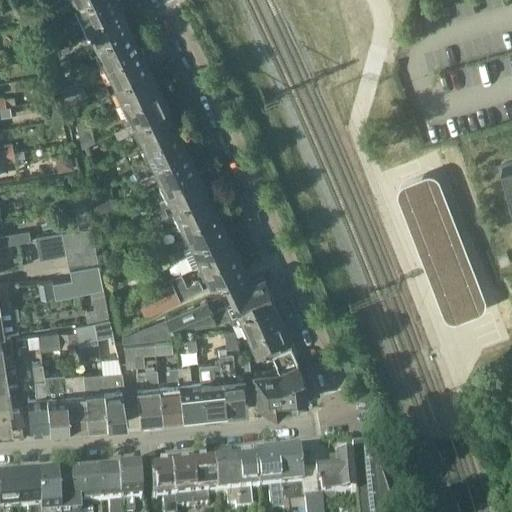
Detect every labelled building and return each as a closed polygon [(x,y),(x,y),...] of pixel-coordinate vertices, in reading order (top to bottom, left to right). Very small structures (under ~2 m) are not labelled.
[(57,0),(52,3),(55,10),(67,5),(65,0),(57,0)] [(76,0),(75,1),(85,20),(119,4),(117,0),(76,0)] [(125,15),(119,4),(85,20),(92,35),(71,45),(74,51),(86,46),(128,26),(123,16),(125,15)] [(67,5),(55,10),(60,19),(71,13),(67,5)] [(45,6),(17,10),(20,26),(48,22),(45,6)] [(97,53),(101,63),(139,45),(134,34),(132,35),(128,26),(86,46),(90,56),(97,53)] [(41,52),(42,52),(50,51),(49,41),(40,42),(41,52)] [(144,56),(139,45),(101,63),(111,82),(147,66),(142,57),(144,56)] [(50,51),(42,52),(43,61),(51,61),(50,51)] [(77,73),(68,54),(60,57),(64,80),(77,73)] [(121,103),(158,85),(153,75),(151,75),(147,66),(111,82),(121,103)] [(63,87),(65,104),(85,95),(77,79),(63,87)] [(106,85),(95,90),(99,98),(109,92),(106,85)] [(124,126),(130,123),(166,106),(162,97),(163,96),(158,85),(121,103),(127,116),(121,119),(124,126)] [(135,132),(140,143),(177,126),(172,115),(171,116),(166,106),(130,123),(131,124),(124,127),(113,133),(117,140),(135,132)] [(82,147),(94,141),(86,119),(76,124),(82,147)] [(183,136),(177,126),(140,143),(146,157),(130,164),(134,171),(185,147),(181,137),(183,136)] [(0,144),(0,149),(1,153),(13,151),(11,143),(0,144)] [(154,172),(159,183),(197,166),(192,155),(190,156),(185,147),(134,171),(138,179),(154,172)] [(1,153),(2,162),(14,160),(13,151),(1,153)] [(72,152),(55,154),(58,171),(75,169),(72,152)] [(511,161),(503,164),(511,195),(511,161)] [(202,177),(197,166),(159,183),(166,198),(148,206),(151,212),(163,207),(169,204),(205,187),(200,178),(202,177)] [(434,184),(409,193),(452,306),(477,296),(434,184)] [(104,186),(91,193),(96,214),(114,205),(104,186)] [(209,197),(205,187),(169,204),(178,224),(216,206),(211,196),(209,197)] [(171,253),(188,245),(224,228),(220,218),(221,217),(216,206),(178,224),(185,238),(168,246),(171,253)] [(167,216),(163,207),(151,212),(155,221),(167,216)] [(68,267),(99,262),(91,227),(62,232),(66,254),(68,267)] [(171,253),(174,262),(184,258),(190,270),(201,264),(236,248),(231,236),(229,237),(224,228),(188,245),(171,253)] [(0,245),(31,240),(29,231),(0,235),(0,245)] [(66,254),(62,232),(35,236),(39,259),(66,254)] [(241,258),(236,248),(201,264),(211,284),(224,278),(229,290),(249,281),(244,269),(239,259),(241,258)] [(21,254),(11,255),(14,267),(23,266),(21,254)] [(99,262),(68,267),(71,285),(84,282),(85,290),(90,289),(103,286),(99,262)] [(123,269),(108,275),(112,282),(119,278),(126,275),(123,269)] [(170,279),(176,291),(180,300),(204,288),(200,281),(187,287),(181,274),(170,279)] [(263,275),(249,281),(229,290),(235,302),(228,305),(232,315),(270,298),(268,295),(272,294),(263,275)] [(0,308),(8,307),(4,282),(0,283),(0,308)] [(103,286),(90,289),(94,309),(84,310),(87,322),(94,321),(109,318),(103,286)] [(176,291),(161,299),(165,307),(180,300),(176,291)] [(239,322),(244,333),(280,317),(275,306),(274,307),(270,298),(232,315),(229,317),(232,324),(239,322)] [(161,309),(157,300),(142,308),(146,316),(161,309)] [(205,300),(165,318),(171,330),(215,323),(205,300)] [(18,305),(8,307),(0,308),(0,334),(20,331),(18,319),(21,319),(18,305)] [(276,350),(289,345),(290,345),(283,329),(285,328),(280,317),(244,333),(254,356),(275,348),(276,350)] [(109,318),(94,321),(97,338),(113,335),(109,318)] [(171,330),(165,318),(121,337),(121,343),(174,338),(171,330)] [(87,322),(79,324),(82,340),(97,338),(94,321),(87,322)] [(76,331),(59,334),(61,347),(78,345),(76,331)] [(224,332),(225,349),(238,347),(234,331),(224,332)] [(41,350),(61,347),(59,337),(59,334),(39,336),(38,336),(40,347),(40,350),(41,350)] [(197,349),(196,340),(187,341),(188,351),(197,349)] [(4,355),(1,342),(0,342),(0,365),(13,363),(12,354),(4,355)] [(171,343),(154,345),(155,354),(172,353),(171,343)] [(154,345),(123,347),(124,368),(136,367),(136,364),(144,364),(143,355),(155,354),(154,345)] [(308,394),(310,390),(297,361),(296,361),(289,345),(276,350),(270,353),(276,368),(281,406),(298,404),(298,401),(305,400),(305,395),(308,394)] [(247,409),(243,376),(233,377),(231,355),(218,356),(219,363),(225,412),(247,409)] [(249,359),(241,360),(242,373),(250,372),(249,359)] [(0,387),(7,387),(4,367),(14,366),(13,363),(0,365),(0,387)] [(199,365),(200,379),(204,414),(225,412),(219,363),(199,365)] [(137,371),(137,387),(140,420),(162,418),(158,384),(157,384),(156,369),(154,369),(154,366),(146,366),(147,370),(143,370),(137,371)] [(189,366),(177,367),(183,416),(204,414),(200,379),(190,380),(189,366)] [(158,384),(162,418),(183,416),(177,367),(167,368),(168,372),(165,372),(166,383),(158,384)] [(281,406),(276,368),(270,371),(253,372),(257,408),(281,406)] [(35,397),(27,397),(30,430),(50,428),(46,380),(45,369),(33,370),(35,397)] [(125,371),(102,373),(107,424),(127,422),(124,387),(127,387),(125,371)] [(50,428),(68,427),(66,394),(65,373),(55,374),(56,379),(46,380),(50,428)] [(65,373),(66,394),(68,427),(87,425),(84,378),(84,375),(83,375),(83,373),(65,375),(65,373)] [(87,425),(107,424),(102,373),(84,375),(84,378),(87,425)] [(0,410),(11,409),(9,394),(18,393),(17,386),(7,387),(0,387),(0,410)] [(23,438),(20,409),(12,410),(11,409),(0,410),(0,432),(18,431),(19,438),(23,438)] [(392,511),(370,446),(351,447),(353,458),(356,497),(357,511),(392,511)] [(302,488),(300,473),(298,452),(278,454),(281,490),(302,488)] [(283,505),(281,490),(278,454),(257,457),(260,492),(268,492),(269,511),(276,511),(283,511),(283,505)] [(251,493),(260,492),(257,457),(235,459),(240,510),(240,511),(252,510),(251,493)] [(322,511),(322,501),(356,497),(353,458),(335,460),(335,462),(329,463),(330,470),(300,473),(302,488),(304,511),(322,511)] [(235,510),(240,510),(235,459),(214,461),(217,496),(226,495),(227,507),(235,506),(235,510)] [(208,497),(217,496),(214,461),(193,463),(197,507),(209,506),(208,497)] [(197,507),(193,463),(170,466),(175,510),(197,507)] [(175,511),(175,510),(170,466),(149,468),(153,502),(162,501),(163,511),(175,511)] [(132,511),(132,502),(141,501),(138,469),(118,471),(120,511),(132,511)] [(120,511),(118,471),(97,472),(100,507),(107,506),(107,511),(120,511)] [(92,511),(92,507),(100,507),(97,472),(78,474),(80,511),(92,511)] [(80,511),(78,474),(57,476),(60,510),(67,509),(67,511),(80,511)] [(59,511),(60,510),(57,476),(36,478),(39,511),(59,511)] [(39,511),(36,478),(16,479),(18,511),(39,511)] [(18,511),(16,479),(0,480),(0,511),(18,511)]
